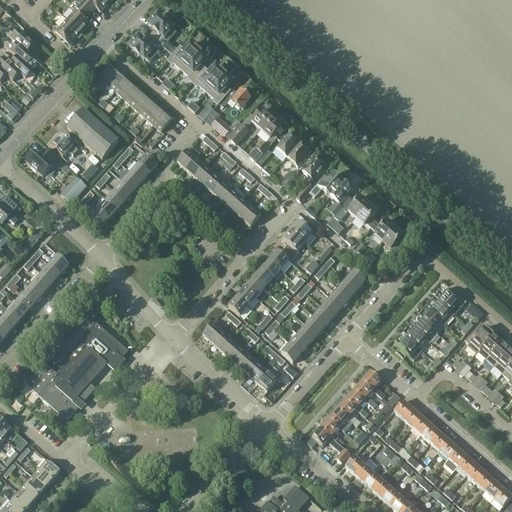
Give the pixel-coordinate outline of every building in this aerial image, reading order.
[(85,0),(82,0),(78,4),(87,13),(92,7),(100,14),(107,6),(101,0),(86,0),(85,0)] [(74,12),(67,20),(82,33),(89,25),(82,19),(87,13),(78,4),(72,11),(74,12)] [(178,31),(159,14),(149,25),(158,33),(153,39),(163,48),(178,31)] [(57,27),(52,32),(61,41),(65,37),(72,44),(82,33),(67,20),(59,29),(57,27)] [(7,30),(4,30),(4,34),(17,46),(26,55),(34,47),(17,32),(14,36),(7,30)] [(149,64),(163,48),(153,39),(149,44),(139,34),(128,45),(149,64)] [(26,55),(17,46),(14,49),(7,43),(4,43),(4,47),(16,59),(29,71),(33,71),(36,68),(36,64),(33,61),(26,55)] [(181,72),(198,53),(189,45),(184,51),(179,46),(167,60),(181,72)] [(29,71),(16,59),(13,62),(3,53),(0,53),(0,57),(19,76),(25,81),(32,74),(29,71)] [(181,72),(193,83),(205,70),(201,66),(206,60),(198,53),(181,72)] [(19,76),(0,57),(0,71),(6,77),(13,83),(19,76)] [(111,66),(99,80),(107,87),(119,73),(111,66)] [(209,74),(205,70),(193,83),(206,95),(223,75),(215,68),(209,74)] [(119,73),(107,87),(115,93),(127,80),(119,73)] [(223,75),(206,95),(219,106),(231,93),(226,89),(232,82),(223,75)] [(127,80),(115,93),(122,100),(134,86),(127,80)] [(162,86),(165,89),(170,84),(166,81),(162,86)] [(174,87),(170,84),(165,89),(169,92),(174,87)] [(134,86),(122,100),(130,107),(142,93),(134,86)] [(34,90),(30,94),(34,98),(38,94),(34,90)] [(240,111),(250,99),(240,90),(230,101),(240,111)] [(142,93),(130,107),(138,114),(150,100),(142,93)] [(150,100),(138,114),(145,120),(157,107),(150,100)] [(191,112),(195,106),(192,103),(187,108),(191,112)] [(22,111),(16,106),(13,109),(19,114),(22,111)] [(199,110),(195,106),(191,112),(194,115),(199,110)] [(157,107),(145,120),(153,127),(165,113),(157,107)] [(102,161),(119,143),(83,111),(66,129),(102,161)] [(239,129),(235,134),(229,141),(236,147),(249,133),(245,130),(251,124),(260,132),(271,119),(262,111),(254,120),(250,116),(239,129)] [(165,113),(153,127),(161,134),(173,120),(165,113)] [(234,133),(232,132),(218,119),(211,127),(227,141),(234,133)] [(271,119),(260,132),(270,140),(264,147),(260,144),(248,158),(255,164),(262,157),(267,151),(277,140),(273,136),(281,128),(271,119)] [(230,125),(235,128),(232,132),(234,133),(235,134),(239,129),(236,126),(232,123),(230,125)] [(276,150),(287,159),(300,144),(289,135),(276,150)] [(73,157),(77,152),(60,137),(50,148),(63,160),(68,153),(73,157)] [(212,144),(206,138),(202,142),(208,148),(212,144)] [(212,144),(208,148),(214,153),(218,149),(212,144)] [(300,144),(287,159),(297,169),(310,154),(300,144)] [(259,168),(272,155),(267,151),(262,157),(255,164),(259,168)] [(46,153),(41,158),(35,152),(26,163),(43,178),(52,168),(51,166),(55,161),(46,153)] [(129,157),(125,153),(117,162),(121,166),(129,157)] [(187,153),(177,164),(186,173),(196,161),(187,153)] [(230,160),(224,154),(220,158),(227,164),(230,160)] [(147,156),(139,165),(150,175),(158,166),(147,156)] [(313,182),(326,168),(315,158),(302,172),(313,182)] [(230,160),(227,164),(233,169),(236,165),(230,160)] [(196,161),(186,173),(195,181),(205,169),(196,161)] [(121,166),(117,162),(113,167),(117,171),(121,166)] [(150,175),(139,165),(131,174),(142,184),(150,175)] [(205,169),(195,181),(205,189),(215,178),(205,169)] [(249,176),(242,170),(239,174),(245,180),(249,176)] [(279,185),(283,189),(295,176),(290,172),(279,185)] [(142,184),(131,174),(122,184),(134,194),(142,184)] [(110,179),(106,175),(101,181),(105,184),(110,179)] [(325,177),(313,191),(309,195),(314,200),(322,191),(329,198),(343,183),(334,175),(329,181),(325,177)] [(249,176),(245,180),(251,185),(254,181),(249,176)] [(215,178),(205,189),(214,197),(224,186),(215,178)] [(72,205),(86,189),(85,188),(76,180),(60,197),(71,206),(72,205)] [(105,184),(101,181),(95,187),(99,190),(105,184)] [(223,205),(233,194),(237,190),(227,182),(224,186),(214,197),(223,205)] [(343,183),(329,198),(337,205),(330,213),(335,217),(350,201),(350,200),(346,196),(351,190),(343,183)] [(134,194),(122,184),(114,193),(126,203),(134,194)] [(267,192),(260,186),(257,190),(263,196),(267,192)] [(308,187),(296,201),(300,205),(309,195),(313,191),(308,187)] [(267,192),(263,196),(269,201),(273,197),(267,192)] [(85,199),(89,203),(94,197),(90,193),(85,199)] [(126,203),(114,193),(106,202),(118,212),(126,203)] [(233,194),(223,205),(232,213),(236,208),(242,202),(242,201),(244,198),(241,195),(239,199),(233,194)] [(5,197),(0,203),(0,223),(2,225),(8,219),(14,225),(18,221),(12,215),(17,208),(5,197)] [(354,204),(350,201),(335,217),(335,218),(333,219),(339,224),(348,214),(355,220),(368,205),(360,198),(354,204)] [(79,205),(82,208),(83,209),(89,203),(85,199),(79,205)] [(118,212),(106,202),(98,211),(109,221),(118,212)] [(242,202),(236,208),(232,213),(241,221),(251,210),(242,202)] [(368,205),(355,220),(363,227),(364,225),(370,230),(377,224),(370,218),(376,212),(368,205)] [(251,210),(241,221),(251,230),(261,218),(251,210)] [(109,221),(98,211),(90,220),(101,230),(109,221)] [(381,227),(377,224),(370,230),(374,234),(373,236),(381,243),(394,228),(386,221),(381,227)] [(299,223),(291,232),(305,245),(313,236),(315,238),(319,233),(309,224),(305,228),(299,223)] [(394,228),(381,243),(389,250),(387,252),(389,254),(399,244),(397,242),(403,236),(394,228)] [(305,245),(291,232),(283,241),(289,246),(281,256),(289,263),(291,264),(299,255),(298,253),(305,245)] [(22,250),(26,254),(27,255),(38,242),(33,238),(22,250)] [(323,262),(332,252),(326,248),(318,257),(323,262)] [(43,254),(39,251),(23,269),(27,272),(34,265),(37,268),(41,263),(38,260),(43,254)] [(278,253),(270,262),(281,272),(289,263),(281,256),(278,253)] [(69,267),(57,257),(49,266),(60,276),(69,267)] [(336,263),(332,260),(327,265),(331,269),(336,263)] [(281,272),(270,262),(261,271),(273,281),(281,272)] [(305,272),(311,276),(319,267),(313,262),(305,272)] [(0,270),(0,276),(3,279),(12,270),(5,264),(0,270)] [(331,269),(327,265),(319,274),(323,278),(331,269)] [(60,276),(49,266),(41,276),(52,285),(60,276)] [(366,283),(355,273),(351,269),(346,275),(350,278),(346,282),(358,292),(366,283)] [(273,281),(261,271),(253,280),(265,290),(273,281)] [(21,280),(17,276),(11,282),(16,286),(21,280)] [(52,285),(41,276),(33,285),(44,295),(52,285)] [(265,290),(253,280),(245,289),(256,300),(265,290)] [(300,289),(305,283),(301,280),(296,285),(300,289)] [(16,286),(11,282),(6,288),(10,292),(16,286)] [(358,292),(346,282),(338,291),(350,301),(358,292)] [(44,295),(33,285),(25,294),(36,304),(44,295)] [(300,289),(296,285),(290,292),(294,295),(300,289)] [(309,286),(304,292),(308,295),(313,289),(309,286)] [(256,300),(245,289),(237,299),(248,309),(256,300)] [(350,301),(338,291),(330,300),(341,310),(350,301)] [(438,299),(436,302),(454,318),(462,309),(455,303),(459,298),(451,291),(447,295),(444,293),(443,293),(442,292),(436,298),(438,299)] [(304,292),(299,298),(303,301),(308,295),(304,292)] [(36,304),(25,294),(17,303),(28,313),(36,304)] [(283,307),(288,302),(284,298),(279,304),(283,307)] [(248,309),(237,299),(228,308),(240,318),(248,309)] [(341,310),(330,300),(322,309),(333,319),(341,310)] [(431,303),(426,309),(442,324),(442,323),(446,327),(454,318),(436,302),(433,305),(431,303)] [(17,303),(9,312),(20,322),(28,313),(17,303)] [(283,307),(279,304),(274,310),(278,314),(283,307)] [(295,308),(291,304),(286,310),(290,313),(295,308)] [(483,316),(471,306),(466,313),(477,322),(483,316)] [(333,319),(322,309),(314,318),(325,328),(333,319)] [(422,317),(420,320),(434,333),(442,324),(426,309),(421,316),(422,317)] [(290,313),(286,310),(281,316),(285,320),(290,313)] [(9,312),(1,321),(12,331),(20,322),(9,312)] [(235,319),(229,314),(225,318),(231,323),(235,319)] [(43,366),(25,386),(66,423),(95,391),(89,385),(106,366),(112,371),(128,353),(87,316),(79,326),(48,361),(60,372),(56,377),(43,366)] [(267,326),(272,320),(268,316),(263,322),(267,326)] [(314,318),(306,327),(317,337),(325,328),(314,318)] [(240,325),(235,319),(231,323),(237,329),(240,325)] [(415,321),(410,327),(430,345),(438,336),(434,333),(420,320),(417,323),(415,321)] [(1,321),(0,321),(0,336),(4,340),(12,331),(1,321)] [(267,326),(263,322),(258,328),(262,332),(267,326)] [(279,326),(275,322),(270,328),(274,332),(279,326)] [(468,323),(464,327),(469,332),(473,327),(468,323)] [(202,337),(212,345),(222,334),(213,325),(202,337)] [(306,327),(298,336),(309,347),(317,337),(306,327)] [(406,335),(404,338),(418,350),(426,342),(430,345),(410,327),(405,333),(406,335)] [(469,332),(464,327),(460,332),(465,336),(469,332)] [(482,330),(478,327),(464,343),(468,346),(467,348),(475,356),(493,336),(487,331),(487,332),(484,329),(482,330)] [(274,332),(270,328),(265,334),(269,338),(274,332)] [(253,336),(247,330),(243,334),(249,339),(253,336)] [(222,334),(212,345),(221,353),(231,342),(222,334)] [(259,341),(253,336),(249,339),(255,345),(259,341)] [(298,336),(289,346),(301,356),(309,347),(298,336)] [(493,336),(475,356),(476,357),(478,355),(485,361),(500,344),(493,337),(493,336)] [(407,357),(413,363),(421,354),(418,351),(418,350),(404,338),(401,341),(399,339),(394,345),(396,347),(398,350),(394,354),(403,362),(407,357)] [(452,341),(448,345),(453,350),(457,345),(452,341)] [(231,342),(221,353),(230,361),(240,350),(231,342)] [(283,347),(285,350),(281,355),(292,365),(301,356),(289,346),(286,343),(283,347)] [(500,344),(485,361),(493,368),(509,351),(500,344)] [(444,350),(449,354),(453,350),(448,345),(444,350)] [(240,350),(230,361),(239,369),(249,358),(240,350)] [(511,354),(509,351),(493,368),(501,376),(511,363),(511,354)] [(280,360),(271,352),(268,356),(277,364),(280,360)] [(249,358),(239,369),(248,378),(258,366),(249,358)] [(436,359),(432,363),(437,367),(441,363),(436,359)] [(437,367),(432,363),(428,368),(433,372),(437,367)] [(511,363),(501,376),(509,383),(511,379),(511,363)] [(258,366),(248,378),(257,386),(267,374),(258,366)] [(289,367),(285,371),(294,378),(297,374),(289,367)] [(277,382),(282,377),(273,369),(268,375),(267,374),(257,386),(267,394),(277,382)] [(369,373),(361,383),(372,392),(381,401),(384,397),(375,389),(380,383),(369,373)] [(472,376),(468,381),(472,385),(476,380),(472,376)] [(372,392),(361,383),(353,392),(363,402),(373,410),(376,407),(366,398),(372,392)] [(488,390),(484,395),(488,399),(492,394),(488,390)] [(363,402),(353,392),(344,402),(355,411),(365,420),(368,416),(358,408),(363,402)] [(387,406),(391,410),(400,400),(395,396),(387,406)] [(355,411),(344,402),(336,411),(347,421),(356,429),(360,425),(350,416),(355,411)] [(403,403),(394,413),(403,422),(412,411),(403,403)] [(378,415),(383,419),(391,410),(387,406),(378,415)] [(347,421),(336,411),(328,420),(339,430),(348,438),(351,435),(342,426),(347,421)] [(421,419),(412,411),(403,422),(412,430),(421,419)] [(430,427),(421,419),(412,430),(421,438),(430,427)] [(0,435),(5,440),(13,432),(0,420),(0,435)] [(339,430),(328,420),(320,430),(340,448),(343,444),(334,436),(339,430)] [(372,424),(366,431),(370,434),(375,428),(372,424)] [(439,435),(430,427),(421,438),(430,446),(439,435)] [(340,448),(320,430),(311,440),(322,449),(326,444),(336,452),(340,448)] [(393,451),(397,446),(379,430),(375,435),(380,439),(389,447),(393,451)] [(363,433),(355,442),(359,446),(367,437),(363,433)] [(448,443),(439,435),(430,446),(439,454),(448,443)] [(119,437),(118,444),(130,444),(132,436),(119,437)] [(374,446),(378,441),(373,437),(369,441),(374,446)] [(457,451),(448,443),(439,454),(448,462),(457,451)] [(393,451),(398,455),(402,450),(397,446),(393,451)] [(387,458),(391,453),(387,449),(383,454),(387,458)] [(350,456),(345,452),(344,451),(335,461),(342,466),(350,456)] [(466,459),(457,451),(448,462),(457,470),(466,459)] [(13,462),(19,455),(16,452),(10,459),(13,462)] [(392,462),(396,457),(391,453),(387,458),(392,462)] [(411,467),(415,462),(411,458),(407,463),(411,467)] [(13,462),(10,459),(5,465),(8,468),(13,462)] [(354,459),(345,469),(354,477),(363,467),(354,459)] [(475,467),(466,459),(457,470),(465,478),(475,467)] [(46,462),(39,470),(53,482),(60,474),(46,462)] [(411,467),(416,471),(420,466),(415,462),(411,467)] [(414,473),(405,465),(401,470),(428,493),(432,489),(423,481),(422,481),(413,473),(414,473)] [(363,467),(354,477),(363,485),(372,475),(363,467)] [(484,475),(475,467),(465,478),(474,486),(484,475)] [(39,470),(32,478),(45,490),(53,482),(39,470)] [(429,483),(433,478),(429,474),(425,479),(429,483)] [(372,475),(363,485),(372,493),(381,483),(372,475)] [(493,483),(484,475),(474,486),(483,494),(493,483)] [(32,478),(25,486),(38,498),(45,490),(32,478)] [(429,483),(434,487),(438,482),(433,478),(429,483)] [(249,493),(258,484),(253,479),(244,489),(249,493)] [(381,483),(372,493),(381,501),(390,491),(381,483)] [(502,491),(493,483),(483,494),(492,502),(502,491)] [(25,486),(18,494),(31,506),(38,498),(25,486)] [(390,491),(381,501),(390,509),(399,499),(394,494),(397,491),(393,487),(390,491)] [(300,511),(310,501),(296,489),(276,511),(268,504),(263,510),(261,511),(300,511)] [(447,499),(451,494),(447,490),(443,495),(447,499)] [(511,499),(502,491),(492,502),(502,510),(511,499)] [(18,494),(10,502),(21,511),(26,511),(31,506),(18,494)] [(447,499),(452,503),(456,499),(451,494),(447,499)] [(399,499),(390,509),(392,511),(403,511),(408,507),(403,502),(406,499),(402,495),(399,499)] [(441,506),(445,501),(441,497),(437,502),(441,506)] [(446,510),(450,505),(445,501),(441,506),(446,510)] [(21,511),(10,502),(3,511),(4,511),(21,511)]
